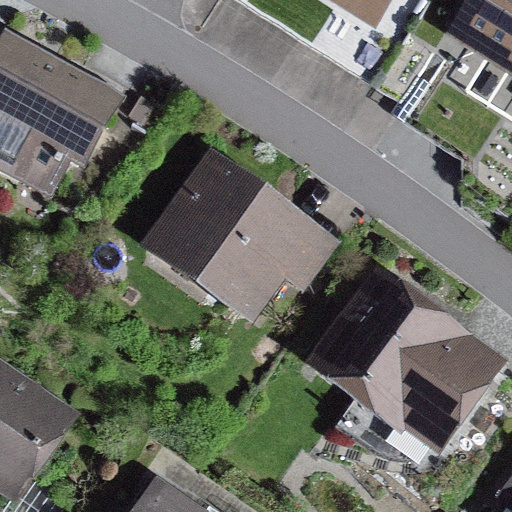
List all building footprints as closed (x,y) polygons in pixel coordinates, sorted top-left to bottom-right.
[(288,0),(254,0),(253,2),(277,17),(288,0)] [(324,0),(288,0),(277,17),(303,34),(324,0)] [(355,4),(347,0),(324,0),(303,34),(329,47),(355,4)] [(383,0),(347,0),(355,4),(374,16),(380,6),(383,0)] [(511,0),(479,0),(453,49),(511,80),(511,0)] [(374,16),(355,4),(329,47),(355,63),(388,12),(380,6),(374,16)] [(413,28),(388,12),(355,63),(380,79),(413,28)] [(438,44),(413,28),(380,79),(405,95),(438,44)] [(123,100),(1,37),(0,38),(0,175),(23,188),(40,156),(83,178),(123,100)] [(342,250),(209,154),(138,251),(255,336),(287,291),(304,303),(342,250)] [(511,373),(511,370),(374,272),(305,375),(414,456),(423,444),(451,460),(511,373)] [(78,421),(0,367),(0,499),(16,511),(78,421)] [(511,511),(511,475),(481,511),(511,511)] [(186,511),(151,489),(135,511),(186,511)]
